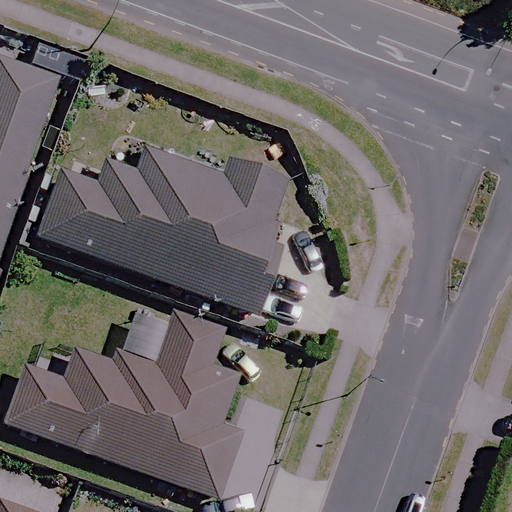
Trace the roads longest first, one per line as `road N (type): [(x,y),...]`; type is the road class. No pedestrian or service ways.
road 1 (tertiary): [(375,511),(511,124)]
road 2 (secondary): [(511,109),(249,0)]
